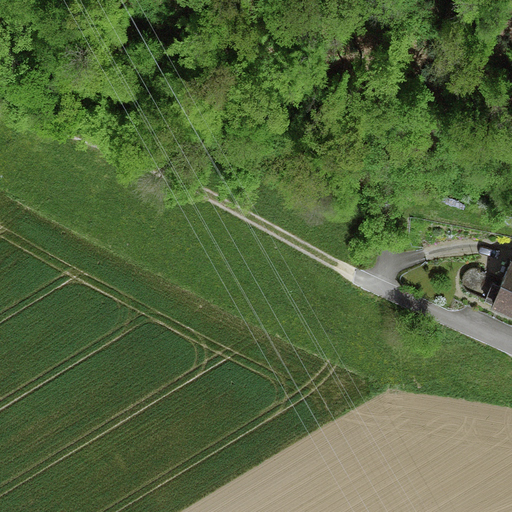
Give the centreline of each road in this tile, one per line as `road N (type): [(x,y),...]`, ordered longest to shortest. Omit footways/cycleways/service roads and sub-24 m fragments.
road 1 (track): [(344,271),(201,189),(0,103)]
road 2 (residential): [(511,349),(344,271)]
